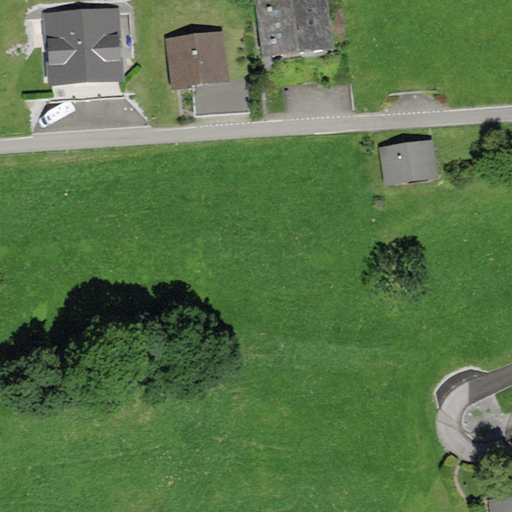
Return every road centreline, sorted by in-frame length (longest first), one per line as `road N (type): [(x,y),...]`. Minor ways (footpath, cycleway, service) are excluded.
road 1 (residential): [(511,111),(0,148)]
road 2 (residential): [(511,377),(461,390),(445,416),(448,434),(468,453),(511,443)]
